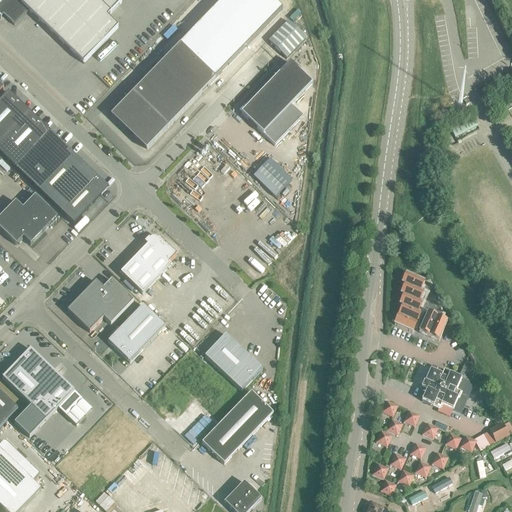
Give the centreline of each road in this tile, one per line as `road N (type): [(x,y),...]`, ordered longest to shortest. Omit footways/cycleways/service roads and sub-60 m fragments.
road 1 (tertiary): [(344,511),(397,77),(396,0)]
road 2 (unclassified): [(185,457),(25,306)]
road 3 (unclassified): [(0,57),(136,189)]
road 4 (unclassified): [(268,54),(136,189)]
road 5 (unclassified): [(136,189),(25,306)]
road 6 (unclassified): [(136,189),(245,294)]
